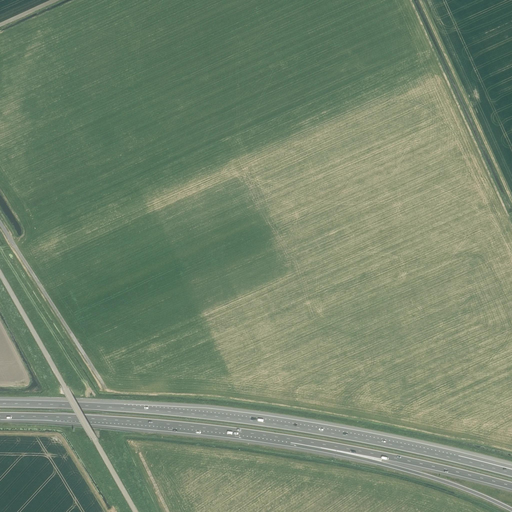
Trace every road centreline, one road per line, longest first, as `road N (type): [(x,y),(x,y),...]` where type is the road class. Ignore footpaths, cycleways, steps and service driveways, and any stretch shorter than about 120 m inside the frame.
road 1 (motorway): [(417,450),(225,417),(0,402)]
road 2 (motorway): [(0,416),(290,439)]
road 3 (unclassified): [(135,511),(0,275)]
road 4 (motorway): [(290,439),(435,478),(511,510)]
road 5 (motorway): [(290,439),(511,486)]
